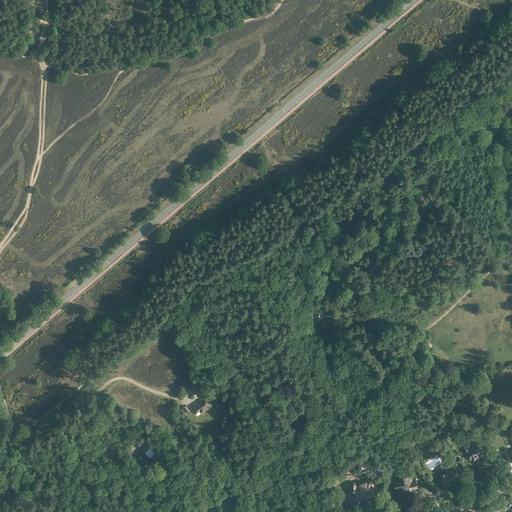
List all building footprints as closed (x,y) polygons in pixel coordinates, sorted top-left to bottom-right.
[(489,121),(489,120),(485,122),(488,128),(494,125),(491,120),(489,121)] [(322,308),(314,313),(315,315),(313,316),(316,320),(320,320),(327,315),(322,308)] [(209,404),(206,399),(192,408),(196,413),(200,410),(201,412),(207,408),(206,406),(209,404)] [(186,412),(190,410),(186,405),(183,407),(183,408),(181,409),(183,413),(182,414),(184,417),(186,415),(184,413),(185,412),(186,412)] [(472,428),(470,431),(467,433),(472,438),(477,434),(472,428)] [(468,447),(464,450),(466,453),(467,455),(467,456),(468,457),(469,457),(472,461),(475,459),(476,459),(477,458),(477,457),(478,456),(478,455),(484,450),(478,443),(470,449),(468,447)] [(160,448),(151,458),(160,466),(169,456),(160,448)] [(459,460),(454,455),(450,458),(454,464),(459,460)] [(446,481),(447,483),(459,475),(453,465),(452,463),(449,465),(451,469),(441,475),(446,482),(446,481)] [(399,493),(415,489),(418,488),(416,477),(412,478),(411,471),(398,474),(399,479),(394,480),(396,490),(398,490),(399,493)] [(350,488),(353,494),(354,494),(355,495),(355,496),(356,496),(356,497),(357,497),(358,497),(359,496),(360,496),(360,495),(360,494),(360,493),(360,492),(362,491),(363,492),(368,490),(368,491),(373,489),(371,485),(374,485),(372,481),(376,480),(377,483),(384,481),(381,474),(375,477),(375,478),(372,479),(371,478),(356,483),(356,482),(355,482),(355,481),(354,481),(353,481),(353,482),(352,482),(351,483),(351,484),(351,485),(352,487),(350,488)] [(156,511),(161,511),(165,508),(160,501),(156,504),(153,500),(144,506),(146,510),(152,506),(156,511)]
